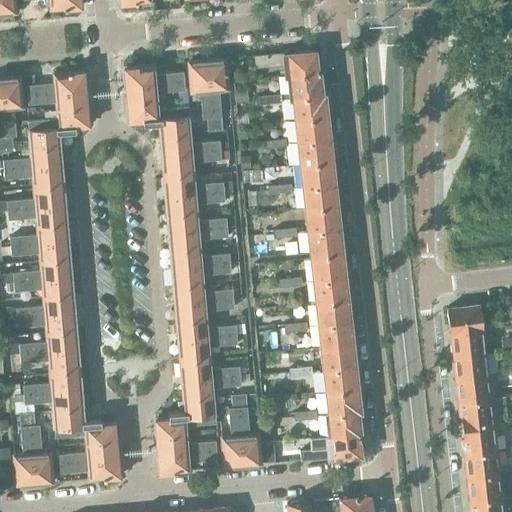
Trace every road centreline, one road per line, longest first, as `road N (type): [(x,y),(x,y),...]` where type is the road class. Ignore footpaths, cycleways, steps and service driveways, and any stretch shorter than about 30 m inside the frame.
road 1 (residential): [(339,13),(388,471)]
road 2 (secondary): [(422,511),(382,84)]
road 3 (residential): [(134,410),(108,410),(95,380),(78,151),(110,117)]
road 4 (residential): [(134,410),(156,407),(164,385),(152,210),(145,144),(110,117)]
road 5 (residential): [(447,511),(427,284),(511,279)]
road 6 (residential): [(139,493),(388,471)]
road 7 (residential): [(105,36),(339,13)]
road 8 (residential): [(0,505),(139,493)]
